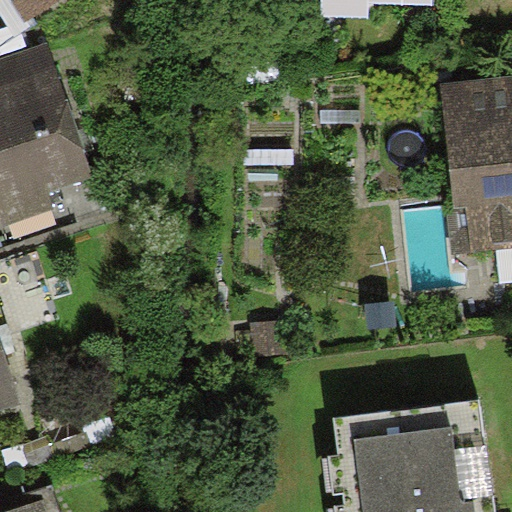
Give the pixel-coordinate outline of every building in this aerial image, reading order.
[(8,0),(26,26),(65,0),(8,0)] [(0,60),(0,122),(66,101),(47,45),(0,60)] [(511,80),(440,88),(454,209),(447,209),(453,257),(511,250),(511,80)] [(66,101),(0,122),(0,217),(5,233),(18,229),(21,237),(58,224),(48,196),(93,180),(66,101)] [(0,410),(20,403),(0,345),(0,410)] [(453,434),(356,446),(363,511),(475,511),(475,509),(462,510),(453,434)] [(12,511),(47,511),(44,502),(12,511)]
